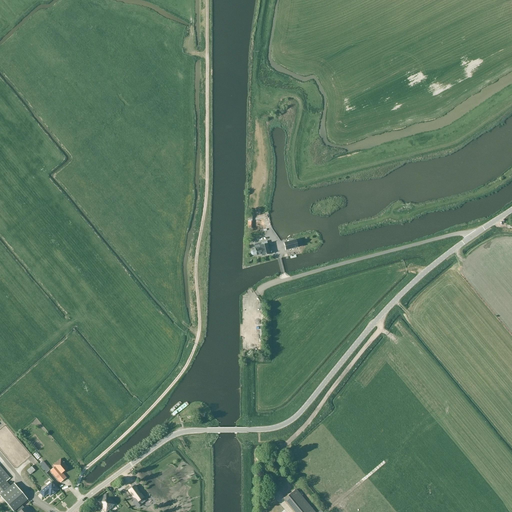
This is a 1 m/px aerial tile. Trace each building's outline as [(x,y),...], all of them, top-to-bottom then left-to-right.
[(285,251),(302,246),(300,239),(284,243),(285,251)] [(255,250),(252,251),(251,253),(251,254),(253,255),(256,254),(257,255),(262,254),(262,256),(270,255),(267,241),(255,244),(254,245),(255,250)] [(55,467),(50,471),(60,483),(66,478),(62,473),(68,468),(61,459),(53,465),(55,467)] [(7,482),(10,479),(0,466),(0,495),(13,511),(17,509),(19,511),(31,511),(32,511),(27,506),(24,508),(22,505),(28,500),(15,486),(16,485),(14,484),(13,484),(11,487),(7,482)] [(52,482),(39,492),(44,498),(48,494),(50,497),(59,490),(52,482)] [(132,488),(123,495),(133,507),(129,509),(131,511),(135,511),(143,507),(142,505),(144,504),(132,488)] [(294,511),(314,511),(296,490),(285,499),(294,511)] [(113,507),(115,505),(106,494),(96,503),(103,511),(107,511),(113,508),(113,507)]
